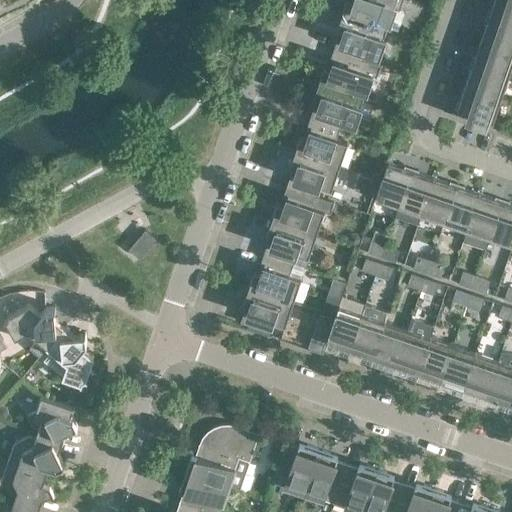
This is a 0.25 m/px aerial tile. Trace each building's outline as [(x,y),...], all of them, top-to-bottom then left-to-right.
[(403,0),(354,0),(352,0),(346,0),(342,13),(340,12),(339,13),(386,29),(394,5),(401,7),(403,0)] [(511,0),(494,0),(491,10),(488,10),(488,11),(490,11),(488,17),(511,25),(511,0)] [(386,29),(339,13),(339,14),(341,14),(336,29),(343,31),(341,38),(339,37),(338,36),(333,49),(363,59),(367,48),(378,52),(386,29)] [(511,25),(488,17),(486,23),(484,23),(484,24),(486,24),(480,40),(511,50),(511,25)] [(511,64),(511,50),(480,40),(475,56),(473,55),(473,56),(475,57),(473,63),(508,75),(511,64)] [(381,65),(363,59),(333,49),(329,61),(330,61),(331,61),(333,62),(331,69),(323,66),(319,81),(316,80),(316,81),(363,97),(371,73),(377,76),(381,65)] [(508,75),(473,63),(471,69),(469,68),(468,69),(470,70),(465,86),(501,98),(508,75)] [(363,97),(316,81),(316,82),(318,82),(313,97),(320,99),(318,106),(315,105),(314,105),(310,117),(340,127),(344,116),(355,120),(363,97)] [(501,98),(465,86),(459,101),(457,101),(462,103),(460,110),(469,113),(467,118),(487,125),(488,120),(493,121),(501,98)] [(388,95),(385,103),(394,106),(397,98),(388,95)] [(340,127),(310,117),(306,129),(307,130),(307,129),(310,130),(307,137),(300,134),(295,149),(293,148),(293,149),(339,165),(347,141),(336,138),(340,127)] [(339,165),(293,149),(293,150),(295,151),(290,165),(297,168),(294,174),(292,174),(292,173),(291,173),(287,185),(317,195),(320,185),(331,188),(339,165)] [(375,198),(399,206),(411,170),(405,168),(406,166),(405,166),(404,168),(387,162),(375,198)] [(417,172),(411,170),(399,206),(421,213),(434,178),(418,172),(418,170),(417,172)] [(449,183),(434,178),(421,213),(444,221),(456,185),(450,183),(451,181),(450,181),(449,183)] [(334,201),(317,195),(287,185),(283,197),(284,198),(284,197),(286,198),(284,205),(277,202),(272,217),(270,216),(270,217),(316,233),(324,210),(331,212),(334,201)] [(462,188),(456,185),(444,221),(467,229),(479,193),(463,188),(464,186),(463,185),(462,188)] [(495,199),(479,193),(467,229),(463,240),(486,248),(490,237),(502,201),(496,199),(496,197),(495,199)] [(508,203),(502,201),(490,237),(511,244),(511,204),(509,203),(509,201),(508,201),(508,203)] [(316,233),(270,217),(269,218),(271,219),(266,233),(274,236),(271,243),(269,242),(269,241),(268,241),(263,253),(293,263),(297,253),(308,256),(316,233)] [(156,238),(145,229),(128,248),(140,258),(156,238)] [(350,234),(349,239),(352,243),(358,242),(360,237),(356,233),(350,234)] [(372,240),(368,251),(381,256),(385,244),(372,240)] [(399,249),(385,244),(381,256),(395,261),(399,249)] [(293,263),(263,253),(259,265),(261,266),(261,265),(263,266),(261,273),(254,271),(249,285),(247,284),(246,285),(293,301),(301,278),(290,274),(293,263)] [(417,255),(413,267),(427,272),(431,260),(417,255)] [(379,262),(366,257),(362,269),(375,273),(379,262)] [(445,265),(431,260),(427,272),(441,276),(445,265)] [(393,267),(379,262),(375,273),(389,278),(393,267)] [(462,271),(459,282),(472,287),(476,276),(462,271)] [(425,277),(411,273),(407,284),(421,289),(425,277)] [(490,280),(476,276),(472,287),(486,292),(490,280)] [(439,282),(425,277),(421,289),(435,294),(439,282)] [(293,301),(246,285),(246,286),(248,287),(243,301),(250,304),(248,311),(245,310),(246,309),(244,309),(240,322),(241,322),(270,331),(274,321),(285,325),(293,301)] [(470,293),(457,288),(453,300),(466,304),(470,293)] [(484,298),(470,293),(466,304),(480,309),(484,298)] [(325,300),(322,310),(333,314),(337,304),(325,300)] [(28,331),(47,347),(64,327),(55,319),(54,308),(55,308),(55,306),(45,307),(41,313),(29,303),(9,314),(8,313),(7,314),(8,315),(8,318),(4,320),(4,321),(5,320),(15,338),(28,331)] [(511,319),(511,307),(502,304),(498,315),(511,320),(511,319)] [(344,347),(350,349),(362,313),(338,305),(326,341),(343,346),(342,348),(343,349),(344,347)] [(385,321),(362,313),(350,349),(356,351),(355,353),(356,353),(357,351),(372,356),(385,321)] [(411,317),(407,329),(395,364),(401,366),(401,368),(401,369),(402,367),(418,372),(430,336),(434,325),(411,317)] [(407,329),(385,321),(372,356),(388,362),(388,364),(389,362),(395,364),(407,329)] [(73,334),(64,327),(47,347),(66,363),(62,377),(80,383),(80,385),(81,385),(82,381),(85,380),(87,381),(87,379),(86,379),(93,357),(82,347),(86,342),(86,332),(84,332),(84,333),(73,334)] [(453,344),(430,336),(418,372),(434,377),(433,379),(434,380),(435,378),(441,380),(453,344)] [(476,352),(453,344),(441,380),(447,382),(446,384),(447,384),(448,382),(463,387),(476,352)] [(498,360),(476,352),(463,387),(479,393),(478,395),(479,395),(480,393),(486,395),(498,360)] [(511,393),(511,364),(498,360),(486,395),(492,397),(491,399),(492,400),(493,398),(509,403),(511,393)] [(89,391),(86,400),(96,403),(99,394),(89,391)] [(38,428),(37,432),(62,441),(66,430),(76,425),(76,426),(78,425),(73,416),(71,416),(75,404),(74,404),(73,406),(41,395),(36,410),(28,414),(28,413),(27,414),(33,426),(38,428)] [(5,404),(0,412),(0,413),(8,418),(10,412),(8,406),(5,404)] [(185,471),(228,485),(240,489),(249,461),(248,461),(249,460),(238,457),(221,425),(215,428),(209,432),(204,437),(201,443),(200,443),(196,455),(191,453),(185,471)] [(229,425),(221,425),(238,457),(249,460),(248,461),(249,461),(259,434),(246,429),(246,430),(236,426),(229,425)] [(62,441),(37,432),(35,437),(29,435),(14,442),(8,461),(46,473),(49,465),(56,467),(65,463),(64,462),(63,462),(58,452),(62,441)] [(320,449),(299,442),(297,447),(285,443),(272,481),(275,482),(284,485),(286,486),(286,485),(305,492),(320,449)] [(337,455),(320,449),(305,492),(322,497),(321,498),(323,498),(332,501),(332,502),(334,502),(347,464),(336,460),(337,455)] [(46,473),(8,461),(2,479),(9,494),(15,496),(14,500),(39,509),(43,498),(53,493),(53,494),(54,493),(50,484),(43,482),(46,473)] [(377,468),(359,462),(358,468),(347,464),(334,502),(335,502),(344,505),(344,506),(346,506),(362,511),(377,468)] [(394,474),(377,468),(362,511),(364,511),(393,511),(403,483),(392,479),(394,474)] [(228,485),(185,471),(179,488),(184,490),(181,501),(213,511),(219,511),(222,503),(223,502),(223,501),(228,485)] [(425,511),(434,488),(416,482),(414,487),(403,483),(393,511),(425,511)] [(451,494),(434,488),(425,511),(456,511),(460,503),(449,499),(451,494)] [(37,511),(39,509),(14,500),(12,505),(6,503),(0,506),(0,511),(37,511)] [(213,511),(181,501),(177,511),(172,510),(171,511),(213,511)] [(488,511),(490,507),(473,501),(471,506),(460,503),(456,511),(488,511)]
